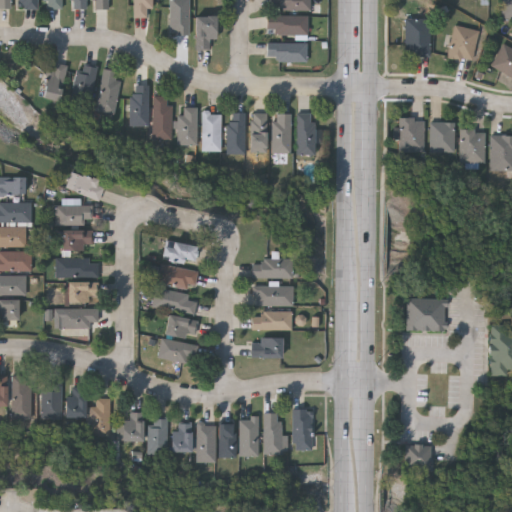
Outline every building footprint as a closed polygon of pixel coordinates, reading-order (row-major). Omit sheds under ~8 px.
[(0,0),(10,0),(10,8),(0,8),(0,0)] [(36,0),(36,9),(17,9),(17,0),(36,0)] [(61,0),(61,9),(42,9),(42,0),(61,0)] [(85,0),(85,9),(67,9),(67,0),(85,0)] [(107,0),(107,9),(93,9),(93,0),(107,0)] [(132,17),(132,0),(152,0),(152,9),(147,9),(147,17),(132,17)] [(187,0),(187,35),(169,35),(169,0),(187,0)] [(309,0),(309,10),(268,10),(268,0),(309,0)] [(511,19),(500,19),(499,0),(511,0),(511,19)] [(215,16),(215,39),(208,39),(208,49),(194,49),(194,16),(215,16)] [(306,34),(265,34),(265,16),(306,16),(306,34)] [(403,56),(403,17),(428,17),(428,56),(403,56)] [(471,60),(446,56),(452,24),(477,29),(471,60)] [(511,48),(511,77),(489,64),(501,42),(511,48)] [(306,61),(266,61),(266,43),(306,43),(306,61)] [(65,65),(59,100),(41,97),(48,62),(65,65)] [(71,102),(76,64),(94,67),(89,105),(71,102)] [(114,114),(96,112),(100,69),(118,71),(114,114)] [(147,85),(147,126),(130,126),(130,85),(147,85)] [(166,97),(166,105),(170,105),(170,140),(152,140),(152,97),(166,97)] [(176,115),(182,115),(182,107),(196,107),(196,145),(176,145),(176,115)] [(201,151),(201,112),(219,112),(219,151),(201,151)] [(226,154),(226,112),(243,112),(243,154),(226,154)] [(295,154),(295,112),(314,113),(313,154),(295,154)] [(249,152),(249,113),(265,113),(265,152),(249,152)] [(290,153),(270,153),(270,113),(290,113),(290,153)] [(397,150),(397,116),(422,116),(422,150),(397,150)] [(428,151),(428,120),(453,120),(453,151),(428,151)] [(483,161),(458,161),(458,128),(483,128),(483,161)] [(511,134),(511,170),(488,170),(488,134),(511,134)] [(63,188),(69,171),(104,184),(98,200),(63,188)] [(0,176),(23,176),(23,195),(0,195),(0,176)] [(0,202),(29,202),(29,221),(0,221),(0,202)] [(92,205),(92,224),(54,224),(54,205),(92,205)] [(0,246),(0,227),(24,227),(24,246),(0,246)] [(59,250),(59,231),(91,231),(91,250),(59,250)] [(160,259),(163,240),(196,246),(193,265),(160,259)] [(0,251),(29,251),(29,271),(0,271),(0,251)] [(89,258),(89,262),(97,262),(97,277),(54,277),(54,258),(89,258)] [(290,260),(290,278),(251,278),(251,260),(290,260)] [(194,289),(156,284),(158,265),(196,270),(194,289)] [(0,276),(24,276),(24,294),(0,294),(0,276)] [(66,282),(90,282),(90,302),(66,302),(66,282)] [(291,285),(291,306),(251,306),(251,285),(291,285)] [(193,313),(151,309),(153,291),(195,295),(193,313)] [(404,331),(405,297),(445,298),(444,332),(404,331)] [(0,300),(16,300),(16,320),(0,320),(0,300)] [(59,309),(96,309),(96,328),(59,328),(59,309)] [(290,312),(290,330),(251,330),(251,312),(290,312)] [(295,323),(303,327),(308,318),(299,314),(295,323)] [(163,334),(166,315),(197,320),(194,339),(163,334)] [(506,376),(488,376),(489,329),(511,329),(511,370),(506,370),(506,376)] [(281,358),(251,358),(251,340),(257,340),(257,338),(281,338),(281,358)] [(157,361),(158,342),(194,342),(193,362),(157,361)] [(0,406),(8,407),(8,377),(0,376),(0,406)] [(10,377),(25,377),(25,386),(31,386),(31,420),(10,420),(10,377)] [(59,381),(59,419),(43,419),(43,381),(59,381)] [(66,418),(66,389),(84,389),(84,418),(66,418)] [(108,436),(88,436),(88,407),(95,407),(95,399),(108,399),(108,436)] [(290,410),(311,410),(311,450),(290,450),(290,410)] [(141,413),(141,442),(116,441),(117,422),(126,422),(127,412),(141,413)] [(262,454),(262,413),(278,413),(278,422),(281,422),(281,454),(262,454)] [(257,418),(257,457),(238,457),(238,418),(257,418)] [(165,454),(147,454),(147,419),(165,419),(165,454)] [(190,453),(169,453),(169,431),(175,431),(175,423),(190,423),(190,453)] [(233,457),(216,457),(216,424),(233,424),(233,457)] [(213,462),(195,462),(195,425),(213,425),(213,462)] [(429,445),(429,473),(403,473),(403,445),(429,445)]
